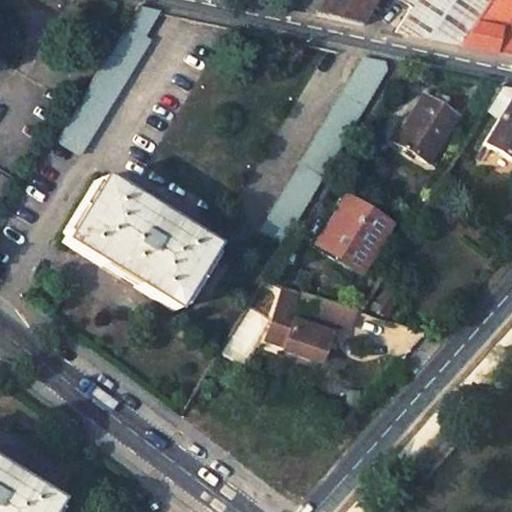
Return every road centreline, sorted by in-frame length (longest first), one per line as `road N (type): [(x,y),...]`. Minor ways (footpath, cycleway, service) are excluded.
road 1 (trunk): [(157,0),(511,91)]
road 2 (residential): [(183,0),(511,70)]
road 3 (tertiary): [(0,332),(238,511)]
road 4 (residential): [(314,511),(511,289)]
